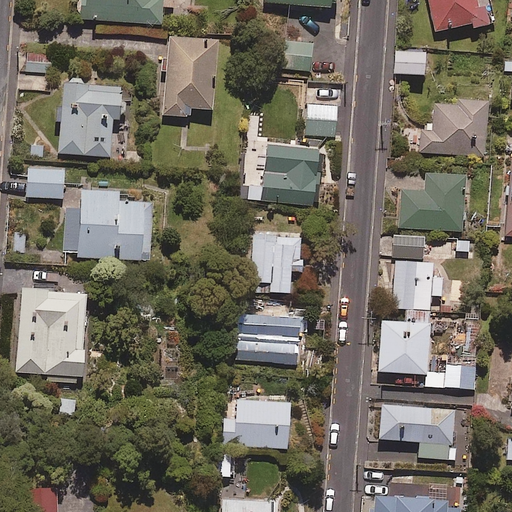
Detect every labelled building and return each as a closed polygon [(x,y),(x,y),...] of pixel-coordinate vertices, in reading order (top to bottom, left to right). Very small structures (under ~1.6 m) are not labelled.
[(85,0),(84,21),(162,26),(163,4),(174,4),(174,0),(85,0)] [(265,0),(265,4),(331,9),(331,0),(265,0)] [(478,9),(476,0),(428,0),(435,32),(471,25),(472,30),(489,26),(486,7),(478,9)] [(218,44),(168,40),(162,117),(190,119),(191,111),(213,112),(218,44)] [(425,78),(426,55),(423,55),(423,50),(407,49),(407,54),(396,53),(395,76),(425,78)] [(137,90),(63,87),(60,156),(112,158),(113,122),(136,122),(137,90)] [(337,107),(308,105),(305,135),(335,137),(337,107)] [(434,105),(434,124),(427,123),(427,132),(422,132),(421,155),(486,157),(487,107),(434,105)] [(319,153),(268,148),(264,186),(252,185),(250,200),(313,207),(319,153)] [(64,170),(28,168),(27,198),(63,200),(64,170)] [(466,179),(427,177),(426,193),(401,192),(399,229),(463,232),(466,179)] [(65,209),(65,251),(78,252),(78,259),(151,260),(152,203),(121,203),(121,194),(81,193),(80,210),(65,209)] [(27,234),(13,232),(10,255),(24,257),(27,234)] [(301,236),(252,235),(251,294),(290,294),(291,273),(301,273),(301,236)] [(425,239),(395,238),(394,258),(424,259),(425,239)] [(406,313),(430,314),(431,297),(442,297),(443,280),(433,279),(433,266),(395,264),(393,312),(406,313)] [(47,376),(46,382),(76,384),(77,379),(83,379),(85,353),(82,353),(86,296),(22,292),(16,374),(47,376)] [(430,314),(406,313),(405,325),(382,324),(380,373),(427,376),(430,314)] [(300,321),(238,317),(235,362),(297,365),(300,321)] [(474,391),(476,366),(451,365),(451,375),(428,373),(427,388),(474,391)] [(291,405),(237,402),(236,420),(224,420),(223,447),(288,450),(291,405)] [(419,459),(456,461),(457,449),(452,448),(455,413),(383,408),(380,441),(420,444),(419,459)] [(231,456),(218,457),(218,478),(231,477),(231,456)] [(59,511),(59,488),(39,488),(39,511),(59,511)] [(460,511),(462,505),(376,498),(375,511),(460,511)] [(273,511),(274,500),(223,500),(222,511),(273,511)]
